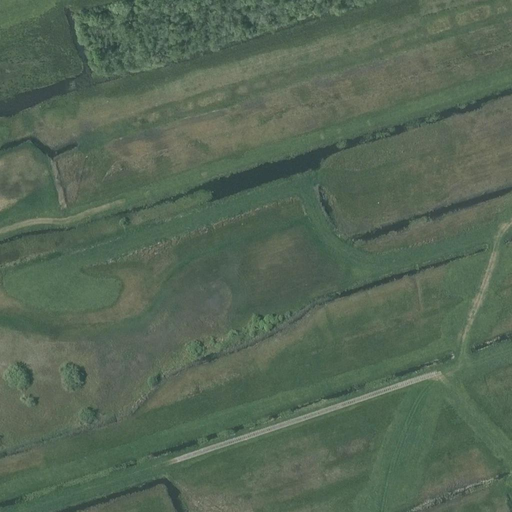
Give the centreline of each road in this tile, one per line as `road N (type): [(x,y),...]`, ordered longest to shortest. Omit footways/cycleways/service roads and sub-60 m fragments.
road 1 (track): [(511,219),(497,230),(459,365),(20,511)]
road 2 (track): [(421,379),(380,511)]
